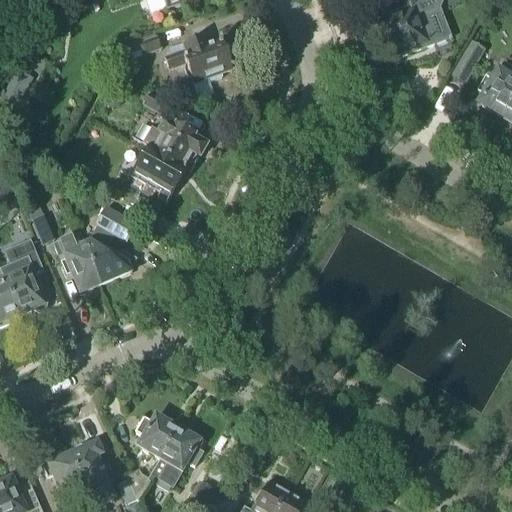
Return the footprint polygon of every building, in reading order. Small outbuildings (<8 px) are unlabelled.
[(144,0),(162,0),(166,11),(197,0),(144,0)] [(395,55),(397,62),(433,48),(429,38),(431,36),(428,28),(425,27),(422,19),(434,15),(437,7),(434,0),(404,0),(410,17),(379,27),(389,57),(395,55)] [(124,66),(160,53),(154,38),(118,51),(124,66)] [(202,40),(183,47),(165,53),(167,59),(163,60),(169,74),(185,68),(192,87),(199,85),(231,73),(230,72),(226,60),(229,56),(230,51),(226,48),(221,48),(220,44),(206,50),(202,40)] [(464,87),(484,53),(470,45),(450,79),(464,87)] [(483,80),(474,95),(479,98),(483,100),(479,107),(481,108),(481,111),(489,116),(492,115),(501,120),(511,100),(511,73),(502,67),(497,76),(496,75),(492,83),(491,84),(483,80)] [(17,110),(33,82),(16,72),(1,99),(0,98),(0,118),(8,105),(17,110)] [(142,109),(159,119),(166,107),(149,97),(142,109)] [(511,100),(501,120),(511,126),(511,129),(511,100)] [(143,144),(142,147),(143,147),(144,148),(148,150),(174,166),(172,170),(183,177),(185,174),(188,175),(189,176),(191,173),(198,161),(198,162),(204,152),(206,150),(197,145),(192,142),(193,140),(177,131),(165,124),(158,135),(151,131),(143,144)] [(131,187),(132,188),(146,196),(150,190),(169,201),(183,177),(172,170),(174,166),(148,150),(145,156),(131,179),(135,181),(131,187)] [(81,195),(89,178),(67,167),(64,173),(60,171),(55,182),(81,195)] [(7,177),(0,179),(0,205),(0,206),(16,199),(7,177)] [(103,211),(94,227),(126,245),(135,228),(103,211)] [(54,244),(43,219),(31,225),(42,250),(54,244)] [(71,278),(79,297),(98,289),(89,268),(91,267),(83,250),(82,247),(78,238),(52,249),(65,281),(71,278)] [(9,269),(0,272),(0,275),(4,286),(18,320),(33,314),(39,317),(45,315),(47,308),(45,304),(43,298),(38,301),(34,291),(39,289),(36,281),(44,277),(30,244),(4,255),(9,269)] [(86,245),(82,247),(83,250),(91,267),(89,268),(98,289),(129,276),(132,271),(131,271),(135,263),(121,255),(110,259),(86,245)] [(0,330),(1,330),(7,328),(7,327),(6,325),(18,320),(4,286),(0,275),(0,330)] [(144,423),(136,438),(139,440),(143,442),(139,449),(137,452),(158,464),(159,464),(177,434),(167,429),(167,424),(160,420),(156,422),(155,422),(153,424),(152,427),(144,423)] [(148,482),(147,484),(156,489),(158,484),(173,493),(182,477),(180,476),(186,467),(187,467),(193,471),(197,464),(202,456),(201,455),(195,452),(198,446),(196,445),(196,441),(188,437),(184,438),(177,434),(159,464),(158,464),(148,482)] [(72,458),(69,459),(81,489),(90,511),(94,511),(115,503),(108,486),(114,484),(108,470),(99,450),(98,447),(97,448),(84,453),(80,451),(73,454),(72,458)] [(54,465),(40,471),(45,483),(52,480),(64,507),(66,506),(73,503),(69,494),(81,489),(69,459),(65,461),(62,459),(55,462),(54,465)] [(138,474),(125,477),(128,484),(134,500),(144,498),(147,493),(143,491),(147,484),(148,482),(141,478),(139,476),(138,474)] [(9,484),(0,488),(0,511),(39,511),(27,484),(12,490),(9,484)] [(128,484),(116,489),(125,509),(136,504),(134,500),(128,484)] [(278,511),(286,499),(271,490),(264,502),(262,501),(256,511),(246,511),(243,510),(242,511),(278,511)] [(196,496),(186,511),(201,511),(208,502),(196,496)] [(303,511),(305,509),(286,499),(278,511),(303,511)]
